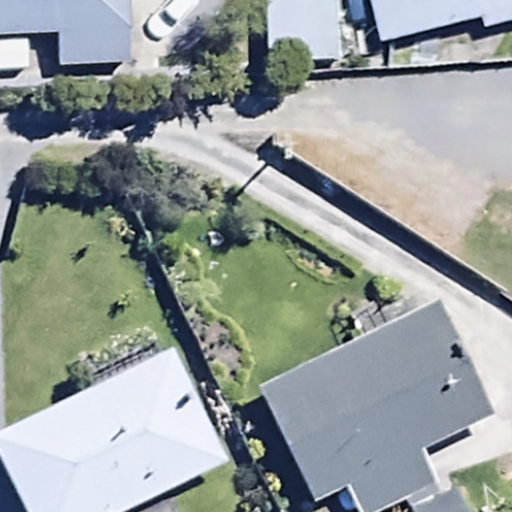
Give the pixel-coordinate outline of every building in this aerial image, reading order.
[(0,0),(0,82),(30,81),(30,46),(61,45),(62,78),(131,76),(128,0),(0,0)] [(342,0),(270,0),(272,71),(344,70),(342,0)] [(511,0),(376,0),(388,50),(495,25),(497,36),(511,32),(511,0)] [(442,312),(256,401),(309,511),(326,511),(348,502),(352,511),(401,511),(437,495),(424,468),(500,432),(442,312)] [(177,365),(0,449),(0,469),(21,511),(174,511),(171,504),(230,476),(177,365)]
